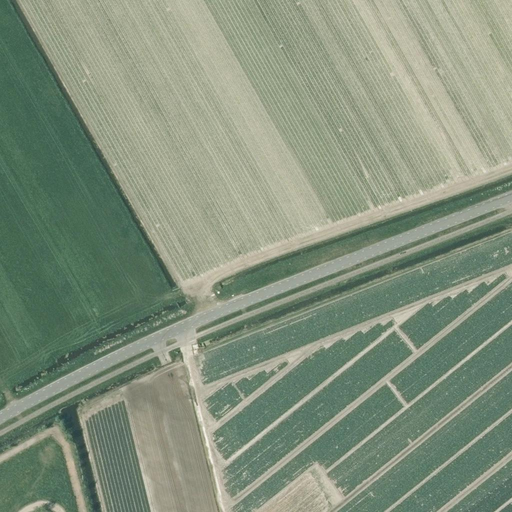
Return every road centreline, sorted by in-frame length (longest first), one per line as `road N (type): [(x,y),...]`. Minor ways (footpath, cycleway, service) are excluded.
road 1 (tertiary): [(0,418),(240,302),(511,200)]
road 2 (track): [(219,511),(184,343)]
